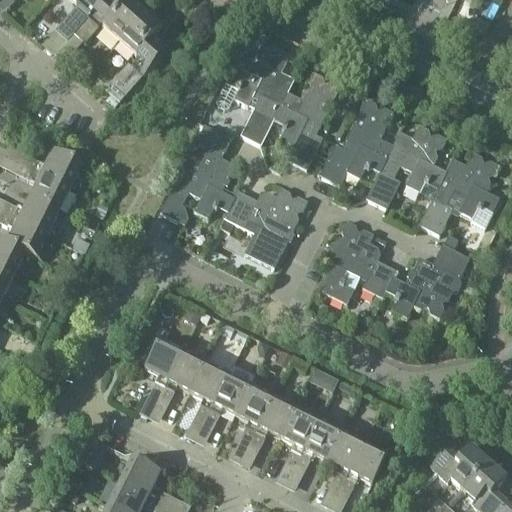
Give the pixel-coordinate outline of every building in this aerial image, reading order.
[(0,0),(0,13),(4,17),(19,0),(0,0)] [(73,37),(105,0),(68,0),(77,8),(54,34),(67,45),(73,37)] [(141,21),(145,17),(128,2),(120,10),(108,0),(105,0),(73,37),(84,47),(100,28),(120,45),(141,21)] [(162,32),(145,17),(141,21),(120,45),(139,62),(130,72),(126,69),(104,93),(119,106),(167,53),(154,41),(162,32)] [(453,18),(450,24),(458,29),(461,22),(453,18)] [(484,43),(490,30),(473,22),(467,34),(484,43)] [(63,70),(84,47),(73,37),(67,45),(54,34),(41,50),(63,70)] [(281,77),(288,64),(278,59),(272,61),(270,55),(260,50),(255,59),(258,66),(251,68),(247,76),(234,70),(227,84),(215,106),(217,111),(223,113),(228,112),(231,105),(247,113),(248,112),(253,115),(240,141),(260,151),(274,124),(288,97),(294,84),(281,77)] [(300,103),(288,97),(274,124),(283,129),(281,132),(285,134),(280,144),(293,150),(286,163),(307,174),(322,143),(309,137),(312,131),(318,134),(340,90),(332,86),(325,88),(322,81),(313,76),(308,86),(310,93),(304,95),(300,103)] [(334,149),(319,180),(340,190),(347,177),(360,184),(364,177),(375,183),(393,148),(381,142),(385,135),(382,129),(389,126),(394,117),(385,112),(378,114),(375,107),(366,103),(344,147),(350,150),(347,156),(334,149)] [(175,186),(160,218),(184,230),(188,223),(185,212),(182,210),(189,196),(201,202),(193,216),(208,223),(213,213),(216,215),(218,211),(227,216),(235,202),(222,196),(235,170),(235,169),(222,162),(232,143),(232,142),(204,128),(194,149),(207,156),(201,169),(188,162),(183,172),(185,178),(178,181),(175,186)] [(393,148),(375,183),(365,203),(386,213),(400,186),(393,182),(399,170),(411,177),(404,190),(419,197),(424,187),(428,189),(429,185),(438,190),(445,175),(434,170),(437,162),(435,155),(442,153),(447,143),(438,139),(430,141),(428,133),(418,128),(411,142),(399,136),(393,148)] [(0,170),(19,179),(23,170),(28,160),(9,151),(0,170)] [(28,160),(23,170),(69,194),(81,170),(53,156),(47,169),(28,160)] [(452,162),(445,175),(438,190),(418,229),(439,240),(450,219),(457,222),(460,217),(472,223),(471,226),(484,233),(500,202),(486,196),(490,188),(488,182),(494,180),(500,169),(491,165),(483,168),(481,160),(472,156),(465,169),(452,162)] [(69,194),(23,170),(19,179),(37,188),(30,202),(58,216),(69,194)] [(221,229),(219,232),(229,236),(233,229),(253,239),(243,258),(259,267),(273,274),(288,246),(284,244),(289,236),(292,237),(298,225),(296,218),(303,216),(308,206),(299,201),(298,201),(292,204),(290,197),(289,196),(280,192),(280,193),(276,200),(268,196),(261,198),(258,204),(239,195),(235,202),(227,216),(224,222),(221,229)] [(58,216),(30,202),(24,215),(5,205),(0,215),(47,239),(58,216)] [(107,213),(99,209),(93,220),(102,224),(107,213)] [(47,239),(0,215),(0,226),(15,233),(7,248),(36,261),(47,239)] [(355,231),(345,226),(341,235),(343,242),(336,244),(331,253),(335,255),(331,263),(328,261),(324,267),(332,271),(319,296),(346,310),(353,296),(359,283),(365,286),(362,293),(382,303),(385,297),(393,282),(396,275),(377,265),(379,260),(377,251),(369,247),(373,239),(364,235),(357,236),(355,231)] [(432,269),(419,262),(406,289),(393,282),(385,297),(395,302),(393,305),(397,306),(392,316),(406,323),(413,309),(422,314),(427,312),(429,317),(439,322),(443,314),(442,307),(447,305),(452,296),(458,294),(461,289),(459,283),(469,262),(453,254),(458,244),(448,239),(443,249),(442,248),(432,269)] [(85,258),(89,249),(77,243),(72,252),(85,258)] [(36,261),(7,248),(0,244),(0,271),(13,278),(25,256),(35,262),(36,261)] [(13,278),(0,271),(0,300),(2,301),(13,278)] [(195,331),(200,321),(189,315),(183,325),(195,331)] [(210,323),(203,319),(200,326),(207,329),(210,323)] [(235,335),(224,330),(220,339),(230,344),(235,335)] [(248,342),(238,337),(233,346),(243,351),(248,342)] [(158,346),(144,374),(158,381),(149,399),(158,404),(181,357),(158,346)] [(264,363),(269,353),(259,348),(257,354),(258,360),(264,363)] [(181,357),(158,404),(168,409),(177,391),(190,397),(204,369),(181,357)] [(21,358),(18,364),(25,368),(29,362),(21,358)] [(281,358),(275,370),(285,375),(291,364),(281,358)] [(204,369),(190,397),(204,404),(195,422),(203,426),(227,380),(204,369)] [(227,380),(203,426),(213,431),(222,413),(235,420),(249,391),(255,381),(232,369),(227,380)] [(331,399),(338,386),(315,375),(308,388),(331,399)] [(350,393),(338,387),(336,393),(348,398),(350,393)] [(249,391),(235,420),(249,427),(240,444),(249,449),(272,402),(249,391)] [(355,406),(358,398),(350,395),(347,402),(355,406)] [(158,428),(168,409),(158,404),(149,399),(139,419),(158,428)] [(272,402),(249,449),(259,454),(268,436),(280,442),(294,414),(272,402)] [(294,414),(280,442),(294,449),(285,467),(294,471),(317,425),(294,414)] [(317,425),(294,471),(305,477),(313,459),(325,465),(340,436),(344,428),(321,416),(317,425)] [(204,450),(213,431),(203,426),(195,422),(185,441),(204,450)] [(340,436),(325,465),(339,472),(330,490),(339,494),(362,448),(340,436)] [(249,473),(259,454),(249,449),(240,444),(230,464),(249,473)] [(362,448),(339,494),(349,499),(358,482),(371,488),(385,459),(362,448)] [(96,478),(107,456),(95,450),(84,472),(96,478)] [(450,484),(462,495),(488,466),(470,450),(458,463),(446,452),(429,470),(447,487),(450,484)] [(159,478),(131,464),(119,487),(166,510),(170,502),(152,492),(159,478)] [(505,482),(488,466),(462,495),(473,505),(471,508),(475,511),(499,511),(506,505),(494,495),(505,482)] [(296,496),(305,477),(294,471),(285,467),(276,486),(296,496)] [(165,511),(166,510),(119,487),(108,509),(113,511),(142,511),(143,511),(165,511)] [(326,511),(342,511),(349,499),(339,494),(330,490),(320,509),(326,511)] [(71,492),(66,502),(73,506),(78,496),(71,492)] [(189,511),(190,511),(170,502),(166,510),(165,511),(189,511)] [(446,511),(448,511),(438,502),(429,511),(446,511)]
